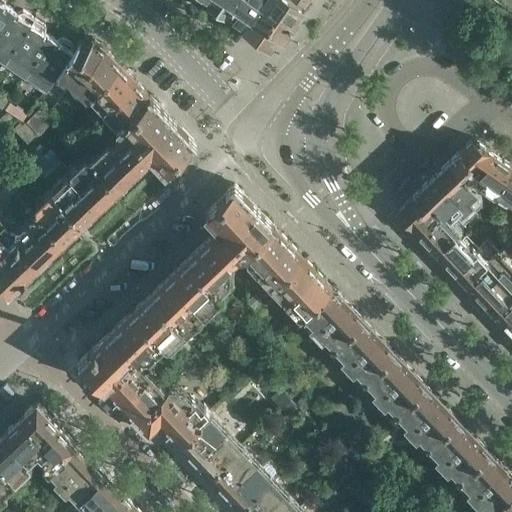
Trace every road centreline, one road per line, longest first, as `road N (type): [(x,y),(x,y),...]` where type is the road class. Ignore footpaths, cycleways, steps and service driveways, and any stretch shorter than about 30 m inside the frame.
road 1 (secondary): [(511,401),(348,225)]
road 2 (residential): [(187,511),(22,339)]
road 3 (residential): [(298,136),(243,115),(111,0)]
road 4 (residential): [(22,339),(186,193)]
road 5 (residential): [(479,99),(439,70),(404,72),(394,81),(384,110),(421,157)]
road 6 (secondary): [(298,136),(313,94),(384,0)]
